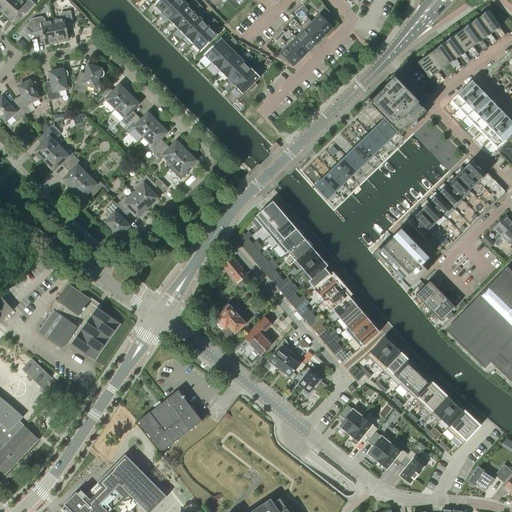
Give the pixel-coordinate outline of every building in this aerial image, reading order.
[(0,0),(0,10),(1,12),(12,0),(0,0)] [(22,0),(12,0),(1,12),(10,20),(20,10),(25,15),(35,4),(30,0),(27,0),(25,3),(22,0)] [(162,13),(175,0),(158,0),(153,5),(154,6),(154,5),(162,13)] [(170,21),(186,4),(182,0),(175,0),(162,13),(169,20),(170,21)] [(219,0),(223,4),(227,1),(235,9),(234,9),(235,10),(235,9),(245,1),(245,0),(244,0),(219,0)] [(177,29),(194,12),(192,10),(186,4),(170,21),(169,20),(169,21),(177,29)] [(59,19),(52,20),(57,43),(69,40),(66,26),(73,25),(70,11),(61,13),(59,16),(59,19)] [(500,27),(488,11),(481,16),(479,17),(491,34),(491,33),(493,32),(500,27)] [(184,36),(201,19),(196,14),(194,12),(177,29),(184,36)] [(308,19),(325,36),(333,28),(319,15),(312,22),(308,19)] [(57,43),(52,20),(45,22),(45,19),(41,17),(32,18),(23,29),(32,36),(35,33),(42,31),(45,45),(57,43)] [(491,34),(479,17),(472,22),(470,24),(470,23),(470,24),(482,40),(484,39),(491,34)] [(192,44),(209,27),(207,25),(201,19),(184,36),(192,44),(193,44),(192,44)] [(317,44),(325,36),(308,19),(300,27),(317,44)] [(475,45),(482,40),(470,24),(463,29),(461,30),(473,46),(475,45)] [(200,52),(217,35),(217,34),(217,35),(211,29),(209,27),(192,44),(193,44),(200,51),(199,52),(200,52)] [(309,51),(317,44),(300,27),(303,30),(296,37),(309,51)] [(473,46),(461,30),(453,36),(465,53),(473,46)] [(301,59),(309,51),(296,37),(294,35),(285,43),(301,59)] [(465,53),(453,36),(446,41),(444,43),(456,59),(458,58),(465,53)] [(212,63),(228,46),(226,44),(221,39),(221,38),(203,55),(204,56),(204,55),(211,63),(212,63)] [(20,39),(15,44),(21,50),(26,44),(20,39)] [(276,57),(293,67),(301,59),(285,43),(288,45),(276,57)] [(449,64),(456,59),(444,43),(437,48),(435,49),(447,65),(449,64)] [(219,71),(236,54),(230,49),(228,46),(212,63),(211,63),(219,71)] [(438,72),(447,65),(435,49),(426,56),(438,72)] [(227,78),(243,62),(241,60),(236,54),(219,71),(227,79),(227,78)] [(429,79),(438,72),(426,56),(417,62),(429,79)] [(234,86),(251,69),(246,64),(243,62),(227,78),(227,79),(234,86)] [(73,90),(85,93),(87,86),(95,88),(98,77),(101,77),(102,77),(103,75),(104,73),(103,71),(101,70),(101,69),(88,65),(85,74),(79,72),(73,90)] [(45,85),(48,101),(60,98),(58,90),(66,89),(64,78),(66,77),(67,75),(67,73),(66,71),(65,70),(63,70),(62,69),(49,72),(51,84),(45,85)] [(256,85),(254,83),(260,77),(251,69),(234,86),(242,94),(248,89),(250,91),(256,85)] [(502,77),(497,72),(493,77),(498,82),(502,77)] [(426,111),(409,94),(398,82),(400,80),(394,74),(388,79),(391,82),(371,100),(369,98),(364,102),(371,108),(373,106),(384,118),(400,135),(401,135),(410,126),(407,123),(413,118),(415,121),(426,111)] [(23,97),(15,101),(25,114),(35,110),(31,102),(38,99),(34,89),(35,87),(36,85),(35,83),(34,82),(32,81),(30,82),(30,81),(17,87),(23,97)] [(458,109),(479,89),(471,81),(450,101),(458,109)] [(106,100),(115,109),(129,94),(126,92),(128,90),(122,85),(121,86),(119,85),(111,93),(106,89),(95,100),(100,105),(106,100)] [(466,117),(487,96),(479,89),(458,109),(466,117)] [(119,124),(123,128),(135,117),(130,112),(138,104),(137,103),(139,101),(133,95),(131,97),(129,94),(115,109),(124,118),(121,121),(119,124)] [(473,125),(494,104),(487,96),(466,117),(473,125)] [(25,114),(15,101),(10,106),(2,98),(0,99),(0,115),(5,122),(11,116),(17,122),(25,114)] [(481,132),(502,112),(494,104),(473,125),(481,132)] [(488,140),(509,120),(502,112),(481,132),(488,140)] [(83,113),(78,114),(81,123),(87,117),(83,113)] [(134,128),(143,137),(157,123),(155,120),(156,119),(151,113),(149,115),(148,113),(140,121),(135,117),(123,128),(129,133),(134,128)] [(52,115),(53,122),(58,121),(58,120),(64,119),(65,114),(58,115),(57,114),(52,115)] [(400,135),(384,118),(376,126),(394,145),(403,137),(401,135),(400,135)] [(39,126),(44,132),(51,125),(46,120),(39,126)] [(496,148),(510,134),(511,132),(511,122),(509,120),(488,140),(496,148)] [(148,148),(154,154),(163,145),(159,140),(167,132),(165,131),(167,129),(161,124),(160,125),(157,123),(143,137),(149,143),(148,144),(148,148)] [(42,158),(44,160),(62,143),(58,146),(53,141),(60,135),(59,132),(52,124),(51,125),(44,132),(37,140),(42,144),(35,151),(36,152),(35,154),(40,159),(42,158)] [(387,152),(394,145),(376,126),(368,133),(387,152)] [(379,160),(387,152),(368,133),(360,141),(379,160)] [(511,162),(511,161),(511,137),(499,149),(511,162)] [(162,156),(171,165),(186,151),(183,148),(185,147),(179,141),(177,143),(176,141),(168,150),(163,145),(154,154),(155,154),(151,158),(156,162),(159,158),(160,159),(162,156)] [(371,167),(379,160),(360,141),(353,148),(371,167)] [(29,146),(26,143),(21,143),(19,146),(24,151),(29,146)] [(62,162),(67,166),(76,157),(62,143),(44,160),(47,163),(46,165),(51,170),(52,169),(54,170),(62,162)] [(363,175),(371,167),(353,148),(345,156),(363,175)] [(186,151),(171,165),(181,175),(195,160),(194,159),(195,157),(190,152),(188,153),(186,151)] [(337,163),(355,182),(363,175),(345,156),(337,163)] [(70,186),(73,189),(87,175),(78,166),(81,163),(76,157),(67,166),(72,171),(63,179),(65,181),(63,182),(69,188),(70,186)] [(478,182),(487,173),(473,159),(465,168),(478,182)] [(348,190),(355,182),(337,163),(329,171),(348,190)] [(469,190),(478,182),(465,168),(456,176),(469,190)] [(329,171),(326,174),(321,178),(340,197),(348,190),(329,171)] [(87,175),(73,189),(75,191),(74,193),(79,198),(81,197),(82,198),(90,190),(95,195),(102,188),(104,186),(103,184),(104,183),(101,180),(100,182),(99,181),(96,184),(87,175)] [(139,188),(134,193),(148,207),(150,205),(152,206),(157,201),(156,199),(157,198),(149,190),(155,184),(153,183),(146,175),(136,185),(139,188)] [(461,199),(469,190),(456,176),(447,185),(461,199)] [(158,178),(153,183),(155,184),(156,186),(163,193),(168,188),(158,178)] [(332,205),(340,197),(321,178),(314,186),(332,205)] [(104,186),(102,188),(106,193),(111,189),(106,184),(104,186)] [(452,207),(461,199),(447,185),(439,193),(452,207)] [(125,196),(116,204),(125,213),(130,209),(138,217),(140,216),(141,217),(147,212),(145,210),(148,207),(134,193),(128,199),(125,196)] [(443,216),(452,207),(439,193),(430,202),(443,216)] [(262,227),(281,211),(272,201),(253,217),(262,227)] [(125,213),(116,204),(114,202),(105,210),(110,215),(112,213),(112,214),(105,222),(113,230),(112,231),(112,233),(113,235),(114,236),(117,236),(118,235),(119,236),(129,226),(121,218),(125,213)] [(435,224),(443,216),(430,202),(421,210),(435,224)] [(426,233),(435,224),(421,210),(412,219),(426,233)] [(269,236),(288,219),(281,211),(262,227),(269,236)] [(493,229),(501,237),(511,225),(511,222),(506,216),(493,229)] [(277,245),(296,229),(288,219),(269,236),(277,245)] [(417,241),(426,233),(412,219),(404,227),(417,241)] [(460,229),(457,225),(454,228),(461,235),(465,231),(462,228),(460,229)] [(511,225),(501,237),(495,243),(498,246),(504,240),(510,246),(509,247),(511,249),(511,225)] [(287,252),(304,238),(296,229),(277,245),(284,254),(287,252)] [(409,289),(427,271),(422,265),(429,258),(400,229),(392,237),(393,238),(380,250),(384,254),(380,258),(395,273),(397,271),(403,278),(401,280),(409,289)] [(455,240),(459,236),(453,230),(449,234),(455,240)] [(451,244),(455,240),(449,234),(445,238),(451,244)] [(486,236),(482,240),(489,247),(493,243),(486,236)] [(304,238),(287,252),(295,261),(312,247),(304,238)] [(445,250),(449,246),(443,239),(439,243),(445,250)] [(441,254),(445,250),(439,243),(435,247),(441,254)] [(303,270),(319,256),(312,247),(295,261),(303,270)] [(435,260),(440,255),(433,249),(429,253),(435,260)] [(250,284),(244,276),(246,274),(230,255),(223,266),(236,283),(239,281),(245,288),(250,284)] [(308,282),(324,268),(324,267),(327,265),(319,256),(303,270),(310,279),(308,281),(308,282)] [(316,291),(332,277),(324,268),(308,282),(316,291)] [(511,275),(506,269),(448,329),(485,365),(489,361),(511,383),(511,275)] [(324,300),(340,286),(332,277),(316,291),(324,300)] [(424,304),(438,290),(429,281),(425,285),(420,290),(415,295),(424,304)] [(420,290),(425,285),(422,282),(417,287),(420,290)] [(50,319),(40,333),(62,349),(67,341),(93,360),(119,323),(99,309),(101,306),(88,296),(86,300),(66,286),(51,308),(53,310),(48,317),(50,319)] [(331,309),(348,295),(340,286),(324,300),(331,309)] [(432,313),(446,299),(438,290),(424,304),(432,313)] [(339,318),(356,304),(348,295),(331,309),(339,318)] [(0,321),(13,310),(0,296),(0,321)] [(446,317),(451,312),(455,308),(446,299),(432,313),(441,322),(446,317)] [(241,313),(232,303),(229,306),(228,304),(223,308),(224,310),(216,318),(220,322),(219,323),(219,325),(221,327),(223,328),(224,327),(225,328),(228,325),(234,333),(248,321),(241,313)] [(344,329),(363,313),(356,304),(339,318),(347,327),(344,329)] [(352,339),(371,322),(363,313),(344,329),(352,339)] [(244,337),(261,355),(270,346),(269,344),(271,342),(267,337),(265,339),(261,335),(272,325),(264,317),(244,337)] [(374,326),(371,322),(352,339),(360,348),(377,333),(371,327),(373,325),(374,326)] [(333,339),(337,336),(332,330),(328,333),(333,339)] [(370,352),(366,355),(374,363),(392,345),(384,337),(377,345),(370,352)] [(302,348),(304,348),(307,345),(301,339),(297,344),(302,348)] [(278,348),(268,361),(278,369),(288,356),(290,353),(291,351),(281,344),(278,349),(278,348)] [(392,345),(374,363),(383,371),(400,352),(392,345)] [(400,352),(383,371),(391,378),(408,360),(400,352)] [(288,356),(278,369),(288,376),(292,371),(296,375),(304,364),(300,361),(290,353),(288,356)] [(310,358),(318,365),(322,361),(314,354),(310,358)] [(21,369),(40,388),(50,378),(31,359),(21,369)] [(408,360),(391,378),(399,386),(400,384),(416,367),(408,360)] [(416,367),(400,384),(408,391),(424,375),(416,367)] [(308,391),(318,379),(320,377),(314,372),(312,374),(307,371),(297,383),(308,391)] [(424,375),(408,391),(415,399),(431,382),(424,375)] [(431,382),(415,399),(423,406),(439,389),(431,382)] [(423,406),(421,407),(430,416),(433,412),(448,397),(439,389),(423,406)] [(138,420),(161,452),(202,421),(178,390),(166,399),(169,403),(162,408),(160,405),(157,408),(159,410),(152,415),(149,412),(138,420)] [(448,397),(433,412),(441,419),(455,404),(448,397)] [(0,470),(4,474),(37,439),(23,425),(21,426),(17,422),(20,419),(7,408),(0,401),(0,470)] [(455,404),(441,419),(448,426),(463,411),(455,404)] [(344,419),(338,426),(348,435),(362,417),(365,414),(355,405),(352,409),(347,405),(339,415),(344,419)] [(448,426),(446,429),(454,437),(472,418),(464,410),(463,411),(448,426)] [(362,417),(348,435),(354,439),(354,440),(357,443),(359,440),(363,435),(369,439),(375,432),(377,429),(362,417)] [(472,418),(454,437),(462,444),(472,434),(480,426),(472,418)] [(372,446),(366,453),(377,462),(392,442),(394,441),(383,433),(380,436),(375,432),(369,439),(367,442),(372,446)] [(511,440),(507,437),(502,444),(511,450),(511,440)] [(392,442),(377,462),(382,467),(386,470),(388,467),(393,462),(398,466),(400,464),(407,454),(392,442)] [(401,473),(399,475),(402,478),(409,484),(413,479),(414,479),(418,474),(417,474),(426,463),(410,450),(407,454),(400,464),(405,468),(401,473)] [(76,492),(64,504),(72,511),(128,511),(137,503),(146,511),(149,511),(167,495),(125,454),(85,494),(81,490),(77,493),(76,492)] [(476,485),(485,491),(494,477),(477,466),(467,482),(469,483),(469,484),(474,487),(476,485)] [(495,476),(504,484),(511,473),(511,472),(504,466),(495,476)] [(511,477),(503,488),(510,495),(511,492),(511,477)] [(288,511),(286,508),(279,511),(270,499),(250,511),(288,511)]
